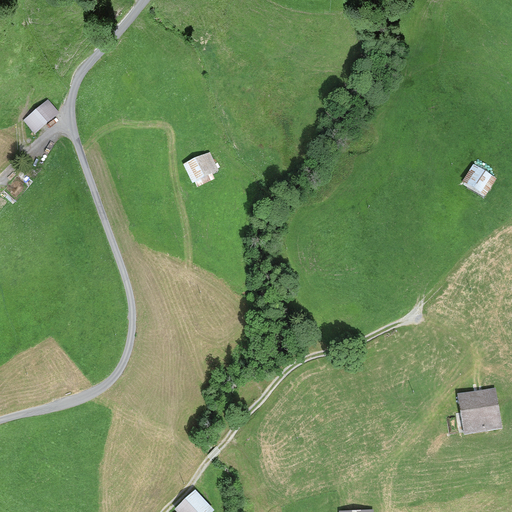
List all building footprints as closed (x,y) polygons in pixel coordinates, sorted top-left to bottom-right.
[(32,131),(54,113),(45,101),(23,119),(32,131)] [(218,171),(209,153),(183,165),(192,184),(195,183),(197,188),(214,179),(212,174),(218,171)] [(473,165),(461,184),(484,199),(496,179),(473,165)] [(494,388),(461,393),(466,428),(499,423),(494,388)] [(212,511),(214,511),(195,491),(174,511),(175,511),(212,511)]
